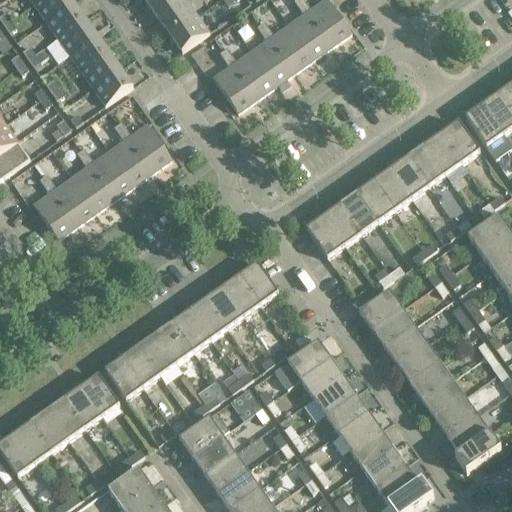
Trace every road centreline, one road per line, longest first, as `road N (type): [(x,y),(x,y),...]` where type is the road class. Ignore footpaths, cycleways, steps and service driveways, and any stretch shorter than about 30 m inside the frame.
road 1 (residential): [(0,368),(226,212)]
road 2 (residential): [(403,35),(224,164)]
road 3 (residential): [(271,230),(448,101)]
